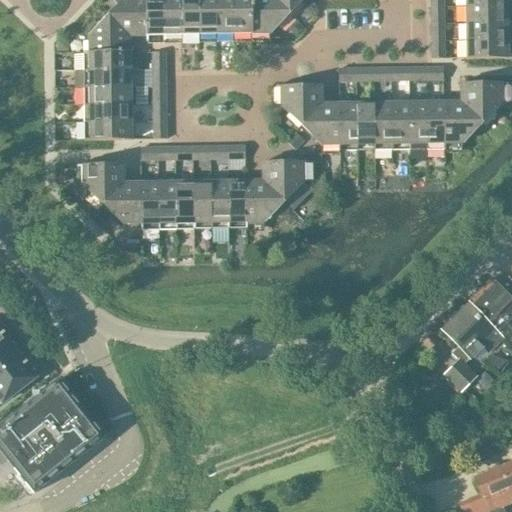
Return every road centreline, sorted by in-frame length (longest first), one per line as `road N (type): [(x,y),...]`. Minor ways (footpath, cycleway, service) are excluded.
road 1 (unclassified): [(0,216),(52,282),(111,331),(353,350),(428,310),(511,227)]
road 2 (residential): [(253,84),(320,33),(401,32),(400,0)]
road 3 (residential): [(253,84),(254,129),(189,130),(189,84)]
